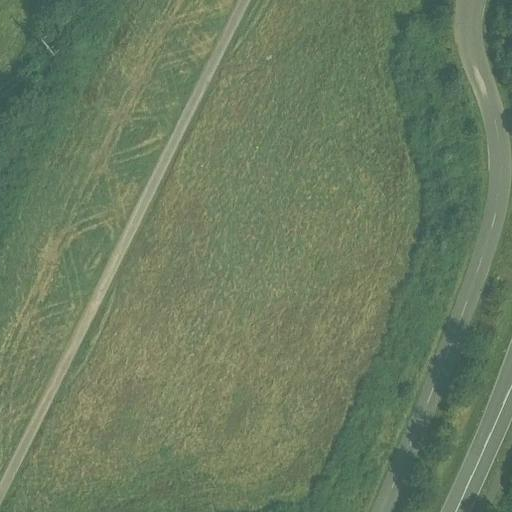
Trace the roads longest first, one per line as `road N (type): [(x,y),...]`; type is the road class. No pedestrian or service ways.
road 1 (residential): [(378,511),(493,220),(501,167),(493,107),(469,57),(470,0)]
road 2 (secondary): [(511,377),(454,511)]
